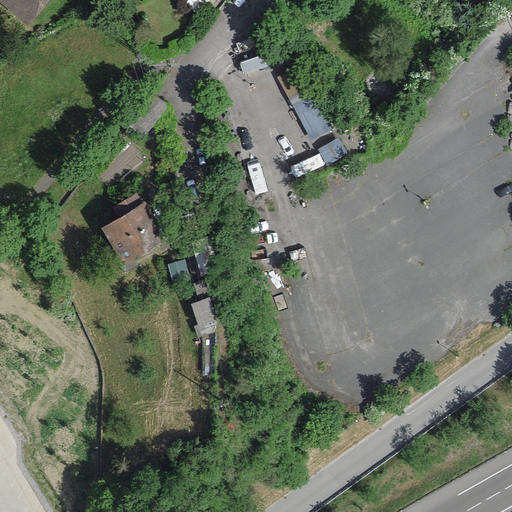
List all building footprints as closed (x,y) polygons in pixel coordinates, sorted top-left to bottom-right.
[(2,0),(26,19),(42,0),(2,0)] [(482,14),(494,0),(471,0),(470,2),(482,14)] [(315,135),(336,125),(319,91),(299,101),(315,135)] [(148,134),(170,106),(155,94),(132,123),(148,134)] [(143,205),(107,224),(126,259),(163,239),(143,205)] [(185,261),(170,265),(175,283),(191,280),(185,261)] [(213,296),(192,303),(199,325),(217,319),(216,306),(213,296)]
